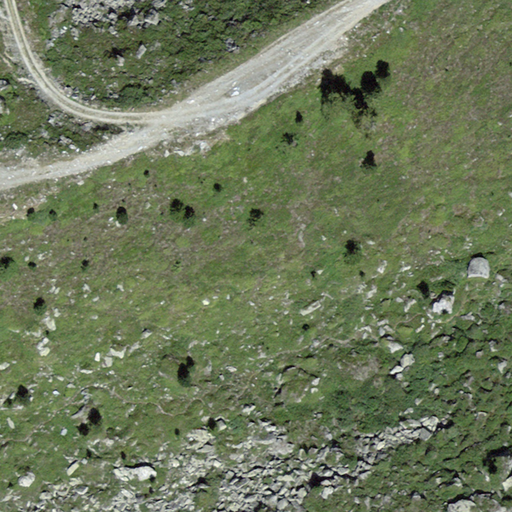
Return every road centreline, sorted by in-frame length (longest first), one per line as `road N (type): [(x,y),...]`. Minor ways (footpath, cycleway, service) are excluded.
road 1 (track): [(0,177),(137,142),(370,0)]
road 2 (track): [(195,113),(120,118),(58,99),(34,72),(9,0)]
